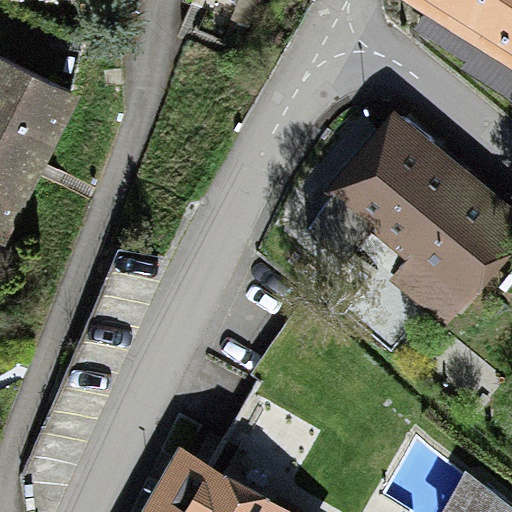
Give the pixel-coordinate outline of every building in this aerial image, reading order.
[(193,0),(193,2),(249,25),(258,0),(193,0)] [(511,0),(428,0),(453,16),(439,39),(468,57),(463,65),(511,95),(511,0)] [(0,228),(70,92),(0,56),(0,228)] [(439,261),(422,283),(446,302),(505,231),(372,120),(279,230),(349,287),(375,255),(386,263),(409,236),(439,261)] [(352,339),(306,306),(256,377),(303,410),(352,339)] [(181,511),(268,511),(203,473),(181,511)] [(511,511),(467,475),(445,511),(511,511)]
